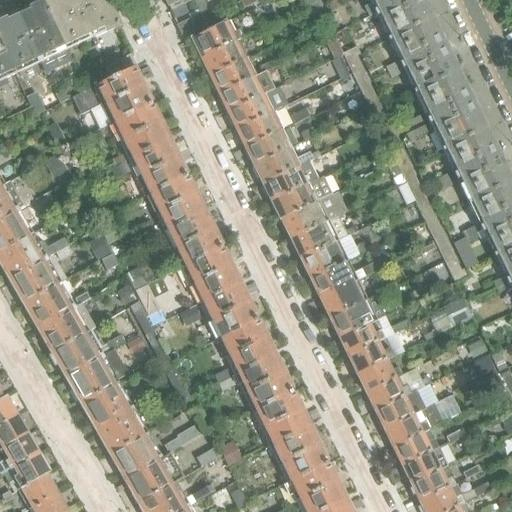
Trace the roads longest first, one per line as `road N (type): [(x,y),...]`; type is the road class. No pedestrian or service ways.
road 1 (residential): [(378,511),(132,0)]
road 2 (residential): [(105,511),(0,326)]
